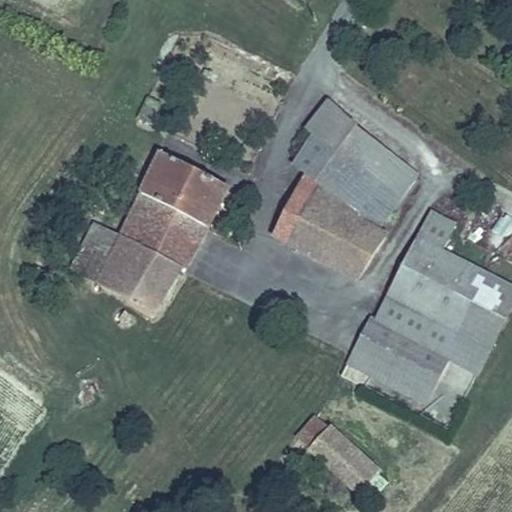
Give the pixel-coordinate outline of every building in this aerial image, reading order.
[(354,159),(367,137),(348,123),(332,100),(316,126),(324,134),(308,165),(316,171),(282,231),(334,263),(362,223),(387,186),(354,159)] [(404,163),(367,137),(354,159),(387,186),(404,163)] [(178,273),(223,184),(168,155),(122,247),(178,273)] [(404,163),(387,186),(362,223),(383,236),(423,176),(404,163)] [(234,189),(223,184),(178,273),(156,314),(164,318),(188,270),(195,269),(234,189)] [(433,214),(392,296),(494,348),(511,312),(511,288),(445,254),(459,224),(433,214)] [(362,223),(334,263),(356,276),(383,236),(362,223)] [(100,284),(122,247),(94,230),(73,272),(97,285),(100,284)] [(156,314),(178,273),(122,247),(100,284),(156,314)] [(494,348),(392,296),(361,357),(428,392),(446,359),(479,377),(494,348)] [(362,495),(381,472),(320,418),(301,438),(362,495)]
